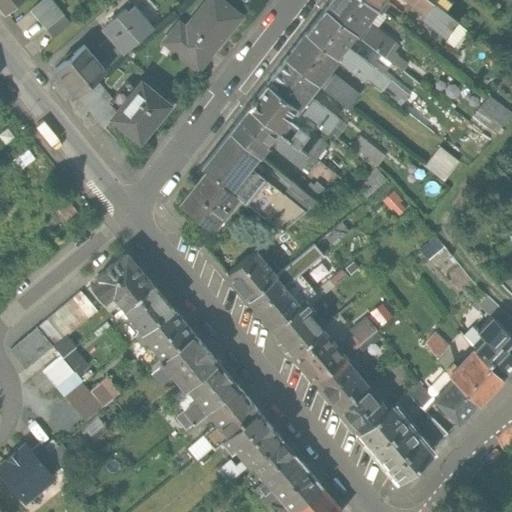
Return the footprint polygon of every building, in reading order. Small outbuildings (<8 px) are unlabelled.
[(0,0),(0,7),(7,17),(27,0),(0,0)] [(37,0),(30,6),(53,35),(71,20),(55,0),(37,0)] [(248,16),(228,0),(211,0),(190,27),(180,20),(162,43),(202,74),(248,16)] [(366,0),(333,0),(328,7),(362,34),(370,23),(380,11),(366,0)] [(366,0),(380,11),(385,15),(391,7),(387,3),(389,0),(366,0)] [(422,23),(450,46),(464,29),(430,1),(428,0),(403,0),(426,19),(422,23)] [(105,39),(98,46),(114,62),(153,25),(132,2),(99,32),(105,39)] [(328,7),(307,34),(340,61),(350,48),(362,34),(328,7)] [(17,20),(29,38),(44,28),(32,10),(17,20)] [(370,23),(362,34),(389,56),(398,45),(370,23)] [(307,34),(288,57),(321,84),(331,73),(340,61),(307,34)] [(55,69),(80,97),(108,71),(84,44),(55,69)] [(398,45),(389,56),(420,82),(429,71),(398,45)] [(350,48),(340,61),(370,84),(380,71),(350,48)] [(321,84),(288,57),(270,79),(305,106),(312,96),(321,84)] [(380,71),(370,84),(432,132),(442,120),(380,71)] [(321,84),(350,106),(358,95),(331,73),(321,84)] [(146,76),(113,117),(150,147),(183,105),(146,76)] [(270,79),(252,102),(286,129),(295,118),(305,106),(270,79)] [(312,96),(305,106),(332,128),(340,118),(312,96)] [(228,131),(233,135),(263,159),(276,143),(286,129),(252,102),(228,131)] [(481,109),(475,117),(497,134),(503,126),(481,109)] [(295,118),(286,129),(314,152),(323,140),(295,118)] [(304,165),(314,152),(286,129),(276,143),(304,165)] [(206,168),(210,171),(243,197),(281,226),(310,205),(259,165),(263,159),(233,135),(206,168)] [(361,136),(353,146),(376,165),(384,155),(361,136)] [(463,161),(441,145),(427,164),(449,180),(463,161)] [(372,166),(364,174),(372,183),(380,175),(372,166)] [(210,171),(183,205),(217,232),(243,197),(210,171)] [(333,240),(348,228),(341,220),(326,232),(333,240)] [(441,248),(432,238),(420,249),(430,259),(441,248)] [(313,242),(279,269),(288,279),(321,253),(313,242)] [(227,273),(247,296),(279,269),(259,246),(227,273)] [(117,298),(125,308),(153,283),(126,253),(90,287),(108,307),(117,298)] [(247,296),(266,319),(298,291),(288,279),(279,269),(247,296)] [(153,283),(125,308),(147,332),(175,309),(153,283)] [(52,346),(95,310),(79,291),(36,327),(52,346)] [(266,319),(291,349),(324,322),(298,291),(266,319)] [(511,339),(511,316),(491,295),(480,306),(494,321),(511,339)] [(175,309),(147,332),(150,335),(145,340),(161,359),(195,332),(175,309)] [(351,330),(361,341),(376,330),(380,326),(370,314),(351,330)] [(491,341),(480,351),(502,374),(511,370),(511,339),(494,321),(483,332),(491,341)] [(291,349),(316,379),(349,351),(327,325),(324,322),(291,349)] [(52,346),(36,327),(9,350),(25,368),(52,346)] [(382,337),(376,330),(361,341),(358,344),(364,352),(382,337)] [(214,356),(195,332),(161,359),(148,371),(161,386),(175,375),(181,383),(214,356)] [(316,379),(337,404),(371,377),(349,351),(316,379)] [(502,374),(480,351),(454,377),(479,399),(502,374)] [(59,355),(40,370),(56,390),(75,375),(59,355)] [(238,384),(214,356),(181,383),(170,393),(183,409),(174,417),(184,428),(205,411),(238,384)] [(460,420),(479,399),(454,377),(442,365),(421,383),(435,397),(460,420)] [(337,404),(360,431),(393,403),(371,377),(337,404)] [(80,380),(62,395),(85,421),(103,406),(89,390),(80,380)] [(101,381),(89,390),(103,406),(114,397),(101,381)] [(393,403),(416,429),(429,417),(421,409),(435,397),(421,383),(393,403)] [(220,437),(257,406),(238,384),(205,411),(214,422),(204,430),(206,433),(214,443),(220,437)] [(360,431),(398,476),(431,447),(416,429),(393,403),(360,431)] [(280,433),(257,406),(220,437),(229,448),(236,443),(245,454),(249,459),(280,433)] [(445,433),(429,417),(416,429),(431,447),(445,433)] [(195,457),(214,443),(206,433),(188,448),(195,457)] [(270,485),(302,459),(280,433),(249,459),(263,476),(257,481),(264,490),(270,485)] [(48,451),(57,444),(53,438),(44,445),(48,451)] [(29,448),(44,466),(55,458),(48,451),(44,445),(39,440),(29,448)] [(23,441),(0,460),(0,473),(22,501),(52,476),(29,448),(23,441)] [(216,469),(227,481),(249,459),(245,454),(234,464),(229,458),(216,469)] [(292,511),(323,484),(302,459),(270,485),(279,496),(292,511)] [(95,488),(87,479),(78,486),(86,495),(95,488)] [(293,511),(339,511),(344,508),(323,484),(292,511),(293,511)] [(270,485),(264,490),(259,495),(267,505),(279,496),(270,485)] [(257,511),(267,505),(259,495),(248,503),(255,511),(257,511)]
